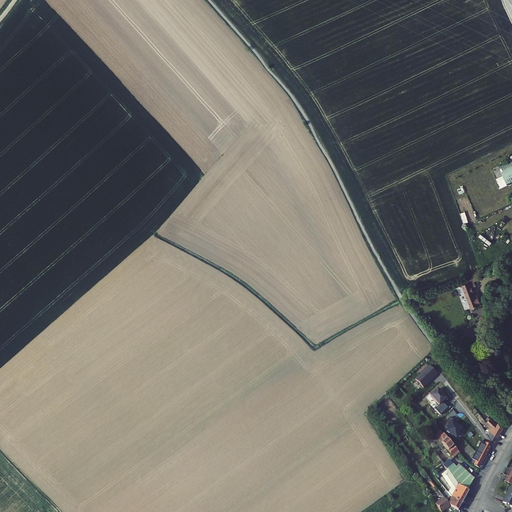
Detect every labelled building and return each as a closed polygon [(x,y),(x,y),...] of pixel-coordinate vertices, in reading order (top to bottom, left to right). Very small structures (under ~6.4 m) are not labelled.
[(511,159),(497,167),(506,185),(511,181),(511,159)] [(468,281),(460,284),(462,289),(470,285),(468,281)] [(470,285),(462,289),(467,301),(475,298),(470,285)] [(470,416),(465,420),(470,426),(475,422),(470,416)] [(485,422),(492,430),(490,433),(496,437),(502,428),(496,422),(494,424),(488,419),(485,422)] [(492,443),(496,437),(490,433),(492,430),(485,422),(483,424),(488,428),(484,433),(491,442),(492,443)] [(437,439),(442,435),(435,428),(433,429),(437,433),(434,437),(437,439)] [(453,458),(459,452),(442,435),(437,439),(448,451),(447,451),(451,456),(453,458)] [(480,441),(475,452),(484,456),(489,446),(480,441)] [(475,452),(469,463),(478,468),(484,456),(475,452)] [(467,492),(473,479),(459,464),(456,467),(453,464),(447,471),(457,487),(467,492)] [(507,471),(501,481),(507,485),(510,480),(511,480),(511,465),(511,468),(509,472),(507,471)] [(447,495),(451,499),(462,505),(468,492),(467,492),(457,487),(447,471),(442,475),(442,478),(450,490),(447,495)] [(511,511),(511,503),(511,501),(511,490),(506,488),(497,503),(511,511)] [(440,490),(438,492),(451,509),(450,510),(452,511),(458,511),(462,505),(451,499),(449,502),(440,490)] [(443,499),(435,505),(439,511),(443,511),(449,508),(443,499)]
